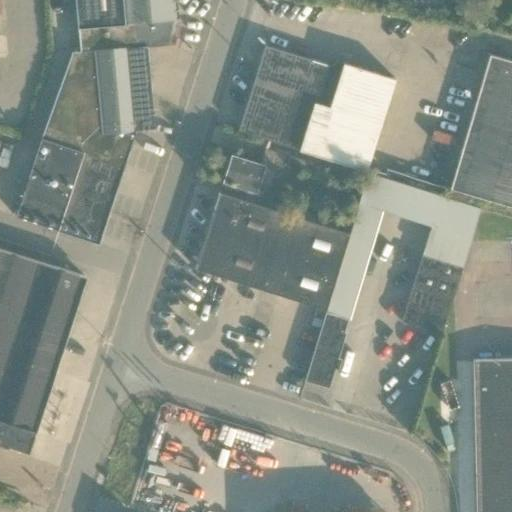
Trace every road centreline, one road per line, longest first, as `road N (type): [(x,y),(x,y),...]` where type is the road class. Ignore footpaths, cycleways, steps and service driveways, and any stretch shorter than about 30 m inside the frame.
road 1 (unclassified): [(114,362),(232,0)]
road 2 (unclassified): [(431,511),(415,469),(395,452),(114,362)]
road 3 (unclassified): [(64,511),(114,362)]
